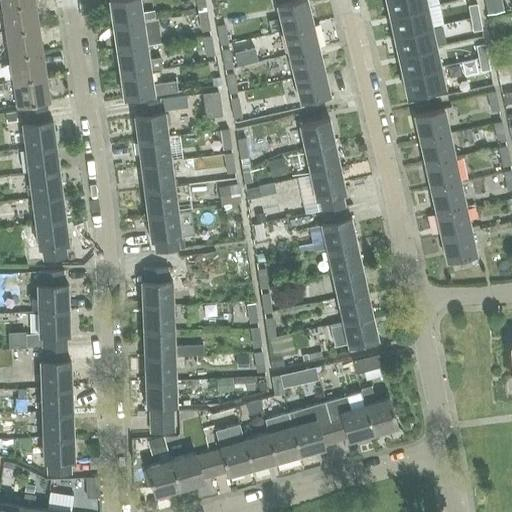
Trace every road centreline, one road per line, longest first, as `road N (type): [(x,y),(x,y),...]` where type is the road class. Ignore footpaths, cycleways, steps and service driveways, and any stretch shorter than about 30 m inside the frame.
road 1 (residential): [(70,0),(107,239),(119,511)]
road 2 (residential): [(415,299),(343,0)]
road 3 (residential): [(226,511),(446,448)]
road 4 (residential): [(446,448),(415,299)]
